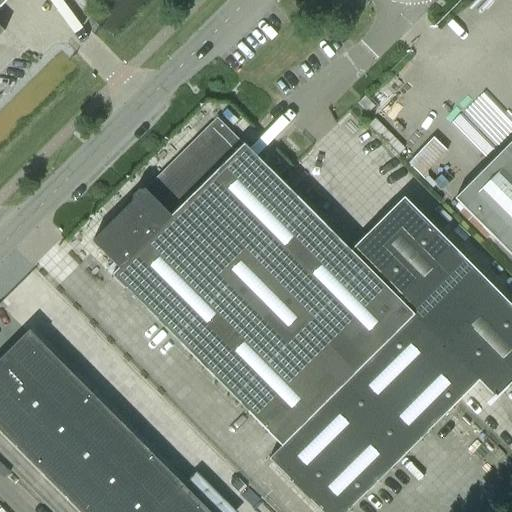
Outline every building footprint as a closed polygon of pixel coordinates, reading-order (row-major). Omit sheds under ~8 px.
[(357,104),(367,114),(374,107),(364,97),(357,104)] [(175,216),(245,147),(217,118),(147,187),(175,216)] [(511,141),(454,199),(511,257),(511,141)] [(175,216),(147,187),(143,191),(138,191),(132,197),(132,202),(92,242),(118,269),(112,276),(282,447),(268,460),(320,511),(346,511),(478,382),(496,400),(511,383),(511,308),(404,199),(350,252),(245,147),(175,216)] [(0,360),(0,432),(79,511),(208,511),(29,331),(0,360)]
